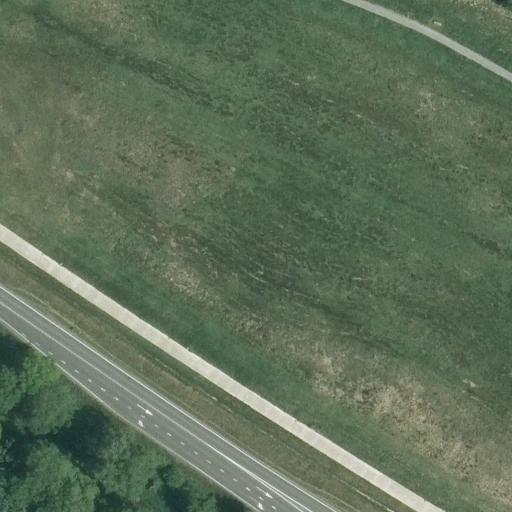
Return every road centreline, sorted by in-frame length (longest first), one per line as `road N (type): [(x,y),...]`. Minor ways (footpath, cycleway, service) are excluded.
road 1 (primary): [(322,511),(18,316)]
road 2 (primary): [(18,316),(98,383),(285,511)]
